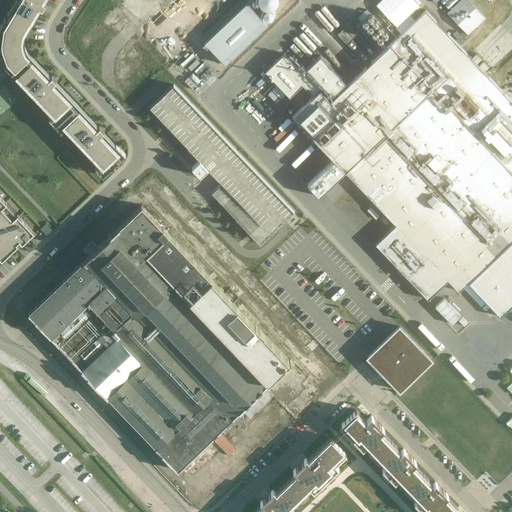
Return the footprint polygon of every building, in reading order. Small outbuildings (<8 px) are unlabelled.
[(19,0),(20,0),(19,0),(14,0),(7,12),(11,15),(8,19),(5,17),(0,25),(0,55),(2,61),(9,71),(51,115),(48,118),(62,131),(64,129),(98,164),(95,167),(103,175),(124,156),(102,132),(104,130),(100,125),(97,127),(79,108),(77,111),(70,104),(72,101),(54,82),(57,80),(52,75),(50,77),(27,53),(25,50),(24,45),(23,40),(25,34),(40,8),(42,9),(46,3),(44,2),(45,0),(19,0)] [(403,9),(393,0),(383,0),(380,4),(393,18),(403,9)] [(405,0),(415,10),(421,3),(417,0),(405,0)] [(450,0),(446,4),(449,8),(457,0),(450,0)] [(485,17),(468,0),(460,0),(447,13),(468,34),(485,17)] [(472,58),(426,10),(330,101),(320,90),(292,116),(332,158),(345,171),(395,225),(448,280),(458,291),(467,282),(500,316),(511,304),(511,100),(484,71),(488,67),(483,62),(479,66),(476,63),(481,59),(476,54),(472,58)] [(368,58),(352,40),(348,44),(364,62),(368,58)] [(345,82),(320,55),(306,69),(301,63),(297,67),(284,53),(264,71),(289,97),(302,85),(312,95),(323,85),(331,95),(345,82)] [(168,84),(146,105),(198,159),(190,167),(197,174),(205,166),(219,181),(214,185),(209,190),(257,240),(279,219),(289,209),(168,84)] [(345,171),(332,158),(306,183),(318,196),(345,171)] [(0,196),(0,259),(2,261),(18,245),(17,244),(19,241),(22,244),(35,233),(18,215),(13,219),(2,208),(7,204),(0,196)] [(142,206),(141,205),(119,227),(28,312),(50,336),(82,369),(81,370),(107,397),(177,470),(290,362),(289,361),(290,361),(289,360),(289,361),(162,227),(162,228),(142,206)] [(448,280),(395,225),(375,244),(399,269),(396,271),(401,277),(404,274),(428,299),(448,280)] [(435,306),(452,323),(461,315),(445,298),(435,306)] [(395,325),(362,357),(397,392),(430,359),(395,325)] [(349,407),(334,422),(356,445),(360,442),(371,453),(386,438),(375,427),(377,425),(364,413),(360,417),(349,407)] [(220,431),(213,438),(229,454),(236,448),(220,431)] [(288,471),(278,481),(294,496),(304,486),(307,489),(332,465),(329,462),(340,451),(323,435),(300,457),(299,456),(287,469),(288,471)] [(396,448),(386,438),(371,453),(380,462),(377,466),(389,479),(393,475),(403,486),(418,471),(408,461),(410,458),(398,446),(396,448)] [(428,482),(418,471),(403,486),(413,496),(410,499),(422,511),(426,509),(428,511),(443,511),(452,503),(442,493),(443,492),(430,480),(428,482)] [(254,502),(244,511),(284,511),(286,510),(283,506),(294,496),(278,481),(268,491),(266,489),(253,501),(254,502)]
